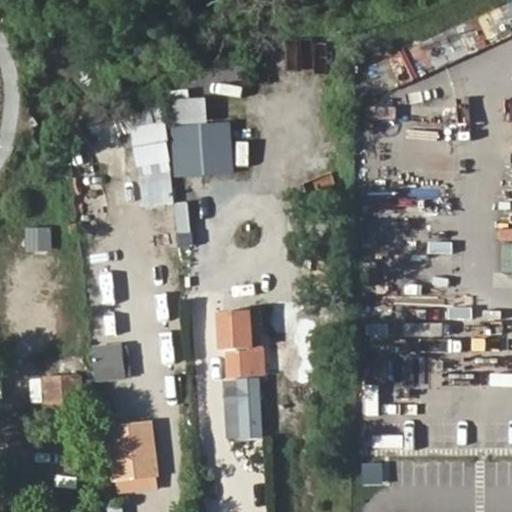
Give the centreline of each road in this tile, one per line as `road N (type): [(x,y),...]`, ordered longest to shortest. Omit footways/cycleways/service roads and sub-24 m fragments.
road 1 (unknown): [(167,511),(160,324),(121,178)]
road 2 (unknown): [(511,301),(476,261),(466,167),(473,108),(492,72),(511,60)]
